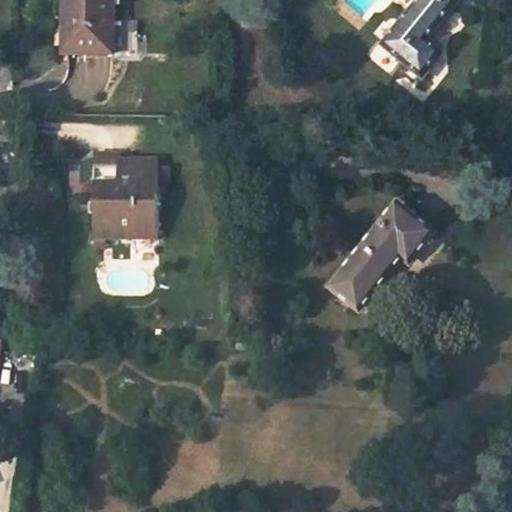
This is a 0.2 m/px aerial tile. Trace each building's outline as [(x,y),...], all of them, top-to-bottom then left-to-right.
[(114,53),(114,0),(65,0),(65,18),(69,18),(69,53),(114,53)] [(458,0),(420,0),(384,45),(423,77),(442,54),(425,41),(458,0)] [(135,160),(119,159),(118,154),(95,153),(95,165),(135,166),(135,160)] [(161,226),(160,161),(135,160),(135,166),(95,165),(97,237),(174,237),(174,226),(161,226)] [(433,234),(398,206),(331,287),(359,311),(403,257),(410,263),(433,234)]
